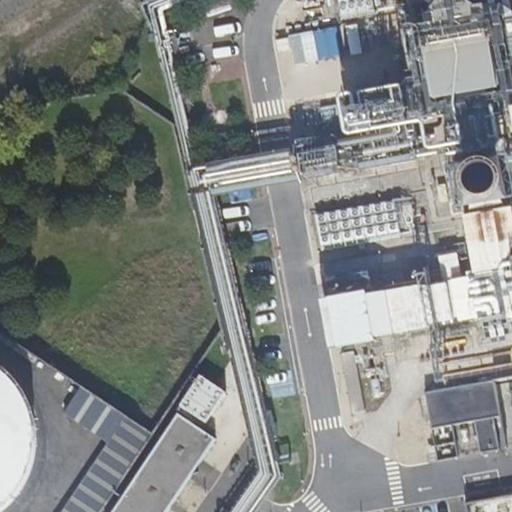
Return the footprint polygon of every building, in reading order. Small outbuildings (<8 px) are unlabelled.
[(338,0),(337,0),(340,18),(377,11),(374,0),(338,0)] [(472,217),(488,303),(511,299),(511,227),(509,210),(511,209),(511,162),(509,149),(499,150),(491,102),(511,97),(511,66),(503,20),(478,24),(476,12),(467,0),(437,0),(431,19),(434,33),(409,37),(422,114),(451,109),(460,158),(448,160),(459,220),(472,217)] [(315,216),(321,248),(401,234),(395,201),(315,216)] [(448,277),(466,273),(461,250),(443,253),(448,277)] [(413,315),(421,358),(511,341),(511,299),(488,303),(413,315)] [(0,509),(2,508),(6,503),(14,494),(18,489),(24,478),(26,472),(30,460),(31,454),(32,442),(31,429),(30,423),(27,411),(25,405),(22,400),(15,389),(7,380),(3,375),(0,372),(0,509)] [(494,385),(428,397),(434,433),(476,426),(481,457),(500,454),(495,423),(500,422),(494,385)] [(180,417),(116,511),(168,511),(216,441),(180,417)]
